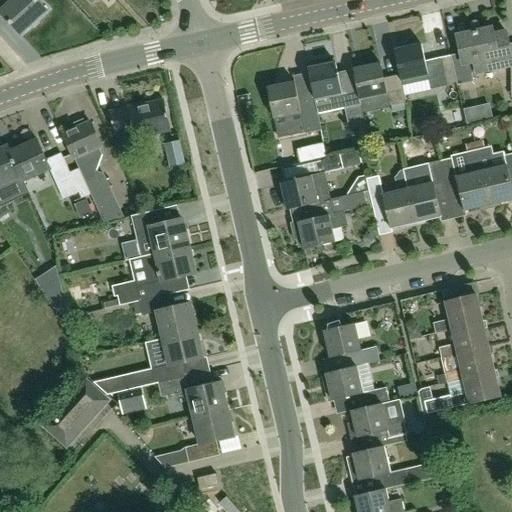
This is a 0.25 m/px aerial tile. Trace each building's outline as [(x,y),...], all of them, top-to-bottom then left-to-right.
[(20,35),(47,11),(37,0),(15,0),(0,13),(20,35)] [(450,55),(456,83),(456,85),(473,82),(471,74),(511,65),(511,61),(505,31),(493,34),(491,28),(456,36),(460,53),(450,55)] [(430,89),(446,85),(440,58),(424,61),(421,44),(394,50),(399,75),(400,81),(427,75),(430,89)] [(365,126),(359,100),(360,100),(356,84),(340,88),(335,63),(307,69),(313,94),(315,100),(329,97),(332,111),(344,108),(349,129),(365,126)] [(353,69),(356,84),(360,100),(386,94),(389,106),(406,102),(401,81),(400,81),(399,75),(384,78),(380,63),(353,69)] [(315,100),(313,94),(297,98),(294,82),(267,88),(273,119),(300,113),(303,125),(305,134),(321,131),(318,114),(315,100)] [(134,139),(170,131),(164,101),(109,113),(114,134),(132,130),(134,139)] [(448,120),(431,130),(443,148),(459,138),(448,120)] [(101,155),(98,149),(101,147),(90,122),(62,134),(74,159),(84,183),(91,180),(101,155)] [(37,140),(10,152),(23,181),(49,169),(63,199),(78,192),(61,153),(46,160),(37,140)] [(169,168),(184,165),(179,141),(164,145),(169,168)] [(23,181),(10,152),(7,147),(0,150),(0,184),(14,178),(17,185),(23,182),(23,181)] [(301,164),(327,158),(325,147),(298,153),(301,164)] [(476,152),(489,206),(511,200),(511,188),(511,187),(511,154),(504,157),(506,165),(491,169),(486,149),(484,150),(476,152)] [(440,160),(450,202),(461,199),(464,212),(489,206),(476,152),(465,154),(469,174),(454,177),(449,158),(440,160)] [(309,205),(318,203),(312,177),(335,172),(332,157),(327,158),(301,164),(304,179),(282,184),(288,210),(309,205)] [(450,202),(440,160),(427,163),(432,183),(419,186),(415,169),(403,172),(407,189),(416,224),(442,218),(438,205),(450,202)] [(416,224),(407,189),(382,195),(377,178),(366,181),(376,219),(388,217),(391,230),(416,224)] [(344,210),(366,205),(367,205),(364,193),(318,203),(309,205),(311,214),(306,216),(307,220),(290,224),(293,240),(301,239),(303,250),(335,243),(332,230),(348,226),(344,210)] [(0,218),(11,212),(0,195),(0,218)] [(155,255),(190,247),(183,220),(164,224),(161,210),(131,217),(137,243),(151,239),(155,254),(155,255)] [(155,255),(155,254),(142,257),(148,285),(136,288),(135,285),(115,290),(119,307),(139,302),(170,295),(166,281),(196,274),(190,247),(155,255)] [(61,289),(50,297),(61,314),(67,310),(61,289)] [(170,295),(139,302),(143,316),(156,313),(163,340),(197,332),(190,304),(173,309),(170,295)] [(464,325),(482,320),(477,296),(445,303),(449,321),(434,324),(436,334),(451,330),(465,327),(464,325)] [(470,349),(488,344),(482,320),(464,325),(465,327),(451,330),(455,345),(440,348),(442,358),(471,351),(470,349)] [(349,369),(357,367),(380,362),(377,348),(377,347),(361,351),(354,324),(324,331),(331,358),(345,355),(349,369)] [(159,384),(203,374),(203,373),(189,376),(186,363),(203,359),(197,332),(163,340),(170,367),(155,370),(159,384)] [(476,374),(494,370),(488,344),(470,349),(471,351),(442,358),(448,383),(464,380),(477,377),(476,374)] [(358,410),(382,405),(390,403),(387,389),(364,394),(357,367),(349,369),(325,375),(328,386),(324,387),(328,402),(355,396),(358,410)] [(127,376),(130,391),(159,384),(155,370),(155,369),(152,370),(127,376)] [(501,397),(494,370),(476,374),(477,377),(464,380),(467,394),(445,399),(445,398),(425,402),(428,414),(438,412),(470,404),(470,405),(501,397)] [(194,419),(228,411),(221,383),(206,387),(203,374),(159,384),(162,398),(188,392),(194,419)] [(86,383),(59,412),(46,428),(67,447),(81,431),(107,403),(86,383)] [(130,410),(127,395),(111,398),(119,406),(114,411),(120,418),(130,410)] [(375,448),(383,447),(407,441),(404,427),(388,431),(382,405),(358,410),(351,411),(354,423),(348,424),(352,440),(358,439),(372,435),(375,448)] [(234,438),(228,411),(194,419),(200,446),(186,449),(189,463),(220,456),(216,442),(234,438)] [(374,478),(378,492),(386,490),(431,479),(428,465),(390,474),(383,447),(375,448),(353,454),(356,465),(349,467),(353,483),(374,478)] [(183,465),(181,456),(158,462),(165,469),(183,465)] [(197,479),(200,490),(208,488),(209,489),(212,488),(212,487),(219,486),(216,474),(198,478),(197,479)] [(180,509),(193,506),(188,483),(174,487),(180,509)] [(386,490),(378,492),(354,497),(357,509),(353,510),(353,511),(415,511),(411,511),(404,511),(402,500),(389,503),(386,490)]
